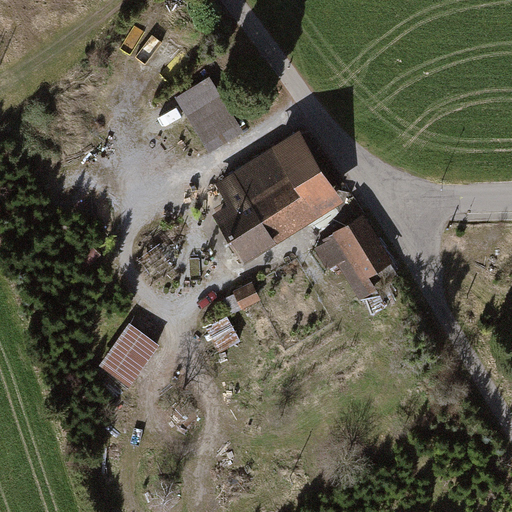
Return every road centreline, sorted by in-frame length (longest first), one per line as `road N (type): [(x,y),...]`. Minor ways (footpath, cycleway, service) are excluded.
road 1 (residential): [(511,429),(383,197)]
road 2 (residential): [(227,0),(383,197)]
road 3 (unclassified): [(383,197),(511,195)]
